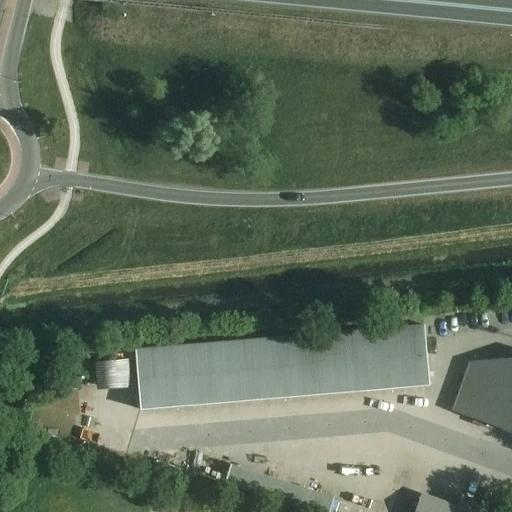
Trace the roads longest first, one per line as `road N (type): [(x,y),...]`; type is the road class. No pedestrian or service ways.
road 1 (trunk): [(29,178),(214,201),(511,179)]
road 2 (trunk): [(511,11),(389,0)]
